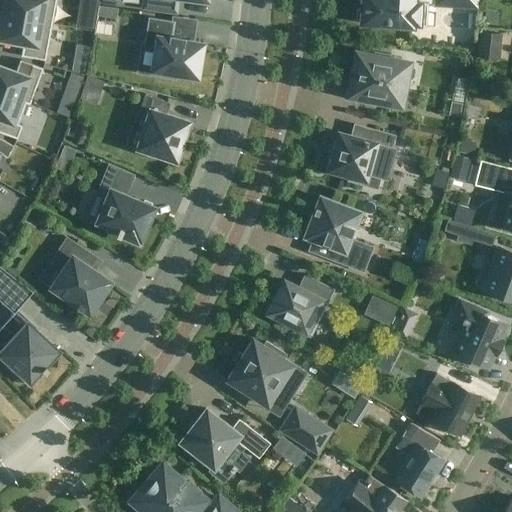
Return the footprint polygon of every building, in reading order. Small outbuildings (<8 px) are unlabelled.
[(3,0),(1,14),(51,23),(55,0),(3,0)] [(175,11),(176,0),(203,0),(208,1),(208,0),(145,0),(145,4),(158,6),(158,8),(175,11)] [(356,10),(356,19),(360,22),(360,23),(412,26),(413,0),(435,0),(435,4),(477,7),(476,0),(361,0),(361,7),(356,10)] [(45,60),(51,23),(1,14),(0,21),(0,39),(23,43),(21,56),(45,60)] [(175,79),(176,73),(196,77),(202,44),(184,41),(185,37),(172,35),(174,21),(148,17),(143,43),(156,45),(152,69),(156,70),(155,76),(175,79)] [(479,30),(477,55),(498,58),(501,32),(479,30)] [(357,84),(354,83),(350,99),(375,106),(376,101),(400,105),(403,92),(400,91),(406,61),(390,58),(390,54),(373,51),(372,54),(356,51),(351,77),(358,79),(357,84)] [(0,65),(0,92),(25,102),(29,104),(42,68),(19,60),(15,71),(0,65)] [(25,102),(0,92),(0,132),(17,138),(21,125),(17,124),(25,102)] [(146,119),(137,148),(175,160),(188,122),(165,114),(169,102),(144,94),(137,116),(146,119)] [(462,103),(451,101),(448,115),(459,117),(462,103)] [(394,135),(373,129),(370,142),(339,133),(329,169),(349,174),(347,180),(363,184),(366,174),(386,179),(395,149),(391,148),(394,135)] [(0,153),(7,157),(13,146),(0,138),(0,153)] [(511,167),(480,160),(474,183),(511,193),(502,225),(511,228),(511,167)] [(135,176),(111,166),(100,194),(107,197),(96,223),(119,233),(118,235),(122,237),(123,234),(141,242),(150,221),(146,219),(151,207),(127,196),(135,176)] [(314,212),(305,235),(334,247),(330,259),(363,271),(372,247),(349,238),(359,211),(320,196),(316,207),(314,206),(312,211),(314,212)] [(456,222),(452,233),(486,244),(490,233),(456,222)] [(64,269),(52,287),(77,304),(76,305),(81,309),(82,308),(88,312),(97,299),(100,301),(111,286),(107,284),(109,282),(89,268),(96,257),(66,237),(51,260),(64,269)] [(511,252),(498,247),(482,289),(511,300),(511,252)] [(274,296),(265,313),(275,317),(276,316),(305,331),(314,313),(320,316),(333,289),(304,274),(298,287),(284,280),(276,297),(274,296)] [(450,352),(478,365),(489,370),(509,325),(486,315),(487,311),(459,299),(451,318),(463,323),(450,352)] [(406,305),(399,327),(409,330),(417,309),(406,305)] [(0,355),(1,354),(13,365),(10,369),(29,386),(44,370),(45,371),(48,367),(44,364),(56,350),(34,330),(37,327),(17,309),(13,313),(0,327),(0,355)] [(227,379),(267,405),(277,411),(290,391),(302,372),(303,371),(293,364),(283,358),(285,354),(265,341),(263,345),(252,339),(242,354),(238,351),(232,360),(237,364),(227,379)] [(432,421),(458,434),(478,395),(436,373),(421,402),(438,411),(432,421)] [(330,430),(295,407),(281,429),(316,452),(330,430)] [(258,458),(270,443),(238,418),(231,428),(206,409),(196,421),(195,420),(189,429),(190,429),(180,441),(213,467),(222,456),(225,458),(233,448),(230,446),(235,439),(258,458)] [(439,440),(410,422),(402,435),(416,443),(393,479),(421,496),(443,460),(431,452),(439,440)] [(145,511),(235,511),(218,497),(213,502),(188,480),(186,483),(162,463),(141,487),(136,484),(122,500),(136,511),(145,511)] [(354,507),(349,511),(395,511),(405,500),(369,475),(361,486),(357,483),(344,499),(354,507)] [(511,511),(511,496),(502,511),(511,511)] [(278,511),(303,511),(304,511),(288,499),(278,511)]
